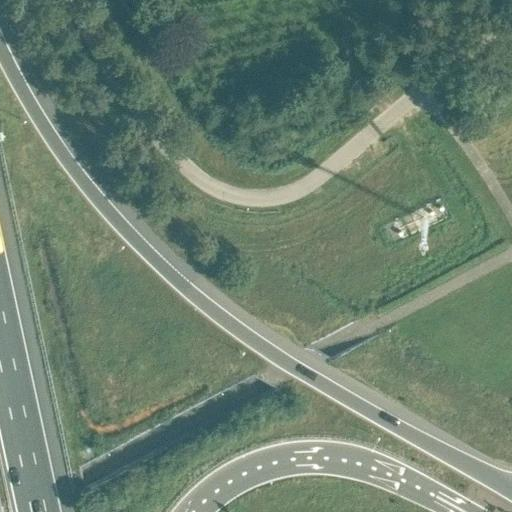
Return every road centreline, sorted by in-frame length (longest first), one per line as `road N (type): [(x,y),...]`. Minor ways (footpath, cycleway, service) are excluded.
road 1 (motorway): [(511,487),(298,369),(174,278),(80,178),(40,124),(0,45)]
road 2 (unclassified): [(511,15),(310,183),(266,200),(228,196),(194,175),(114,83),(74,0)]
road 3 (motorway): [(189,511),(254,465),(315,455),(368,463),(466,511)]
road 4 (motorway): [(39,511),(0,330)]
